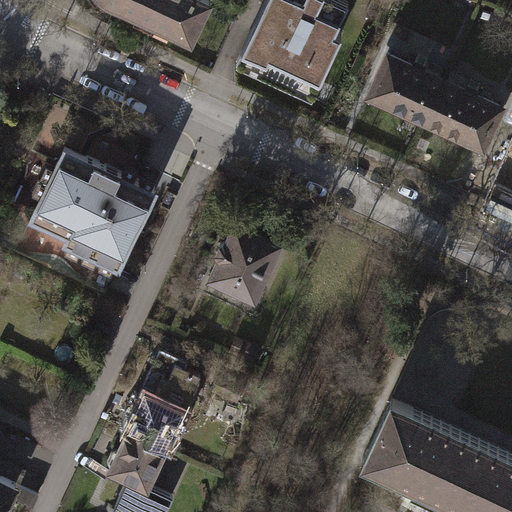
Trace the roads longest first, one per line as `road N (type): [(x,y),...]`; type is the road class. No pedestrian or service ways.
road 1 (residential): [(219,121),(39,511)]
road 2 (residential): [(219,121),(511,257)]
road 3 (residential): [(0,22),(219,121)]
